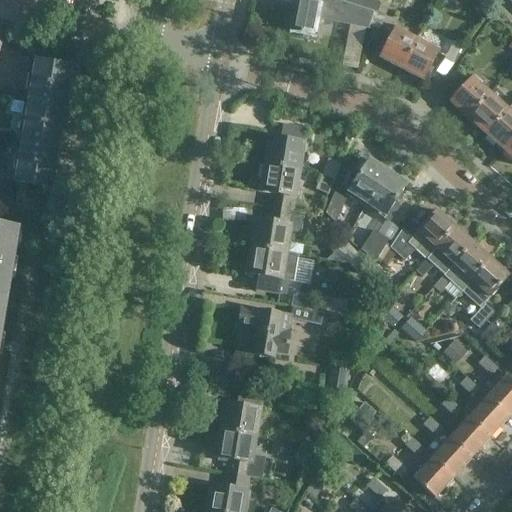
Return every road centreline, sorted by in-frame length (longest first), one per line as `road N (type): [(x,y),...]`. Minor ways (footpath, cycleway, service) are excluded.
road 1 (tertiary): [(147,38),(71,511)]
road 2 (tertiary): [(138,511),(215,54)]
road 3 (residential): [(511,229),(386,117),(215,54)]
road 4 (residential): [(147,38),(8,0)]
